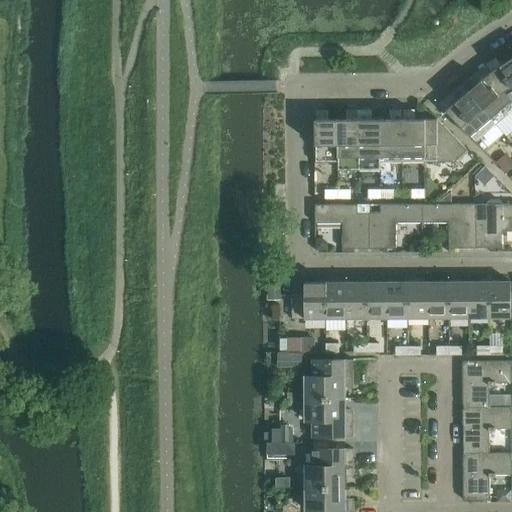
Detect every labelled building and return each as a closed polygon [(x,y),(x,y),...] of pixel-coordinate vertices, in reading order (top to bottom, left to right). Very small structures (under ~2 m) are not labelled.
[(511,58),(490,73),(511,101),(511,58)] [(511,101),(490,73),(468,92),(497,125),(511,111),(511,101)] [(446,112),(454,120),(476,142),(497,125),(468,92),(446,112)] [(437,119),(424,120),(424,163),(455,163),(467,150),(437,119)] [(315,120),(315,131),(315,163),(338,163),(338,120),(315,120)] [(359,120),(338,120),(338,163),(338,171),(360,171),(359,120)] [(381,120),(359,120),(360,171),(381,171),(381,163),(381,120)] [(388,120),(381,120),(381,163),(403,163),(402,120),(388,120)] [(424,120),(402,120),(403,163),(424,163),(424,120)] [(511,161),(507,156),(498,164),(507,174),(511,169),(511,161)] [(485,167),(477,175),(482,181),(491,172),(485,167)] [(338,199),(338,190),(326,190),(326,199),(338,199)] [(351,190),(338,190),(338,199),(351,199),(351,190)] [(381,199),(381,190),(369,190),(369,199),(381,199)] [(394,190),(381,190),(381,199),(394,199),(394,190)] [(412,190),(412,199),(425,199),(425,190),(412,190)] [(488,204),(476,205),(476,248),(503,248),(503,232),(511,231),(511,204),(502,204),(502,203),(499,200),(490,200),(488,203),(488,204)] [(369,249),(369,205),(315,205),(315,224),(343,223),(343,249),(369,249)] [(422,205),(369,205),(369,249),(396,248),(396,223),(423,223),(422,205)] [(476,205),(422,205),(423,223),(449,223),(449,248),(476,248),(476,205)] [(429,282),(408,283),(408,318),(429,318),(429,282)] [(449,282),(429,282),(429,318),(449,318),(449,282)] [(469,282),(449,282),(449,318),(470,318),(469,282)] [(490,282),(469,282),(470,318),(490,318),(490,282)] [(511,282),(490,282),(490,318),(511,318),(511,282)] [(326,319),(326,283),(305,283),(305,295),(293,295),(293,319),(326,319)] [(346,283),(326,283),(326,319),(347,319),(346,283)] [(367,283),(346,283),(347,319),(367,319),(367,283)] [(387,283),(367,283),(367,319),(387,319),(387,283)] [(408,283),(387,283),(387,319),(408,318),(408,283)] [(281,284),(268,284),(268,296),(281,296),(281,284)] [(315,338),(280,339),(280,351),(315,350),(315,338)] [(339,344),(326,344),(326,353),(339,353),(339,344)] [(367,353),(367,344),(354,344),(354,353),(367,353)] [(380,344),(367,344),(367,353),(380,352),(380,344)] [(408,356),(408,347),(396,347),(396,356),(408,356)] [(421,347),(408,347),(408,356),(421,356),(421,347)] [(449,355),(449,347),(437,347),(437,356),(449,355)] [(462,347),(449,347),(449,355),(462,355),(462,347)] [(490,355),(490,347),(478,347),(478,355),(490,355)] [(503,347),(490,347),(490,355),(503,355),(503,347)] [(302,353),(278,353),(278,367),(302,368),(302,353)] [(307,376),(307,399),(344,399),(344,385),(354,385),(354,360),(313,360),(313,376),(307,376)] [(463,362),(464,408),(490,408),(490,407),(490,385),(496,385),(496,384),(511,384),(511,361),(463,362)] [(344,399),(307,399),(307,421),(313,421),(313,437),(354,437),(354,412),(344,413),(344,399)] [(490,408),(464,408),(464,425),(464,454),(490,454),(490,453),(490,431),(496,431),(496,429),(511,429),(511,407),(490,407),(490,408)] [(281,429),(272,429),(272,442),(281,442),(281,429)] [(307,466),(307,488),(344,488),(344,474),(354,474),(354,449),(313,449),(314,466),(307,466)] [(490,454),(464,454),(464,456),(464,501),(491,501),(490,477),(496,477),(496,475),(511,475),(511,469),(511,453),(490,453),(490,454)] [(290,478),(276,478),(276,487),(290,487),(290,478)] [(344,488),(307,488),(307,511),(314,511),(313,511),(354,511),(355,502),(345,502),(344,488)]
